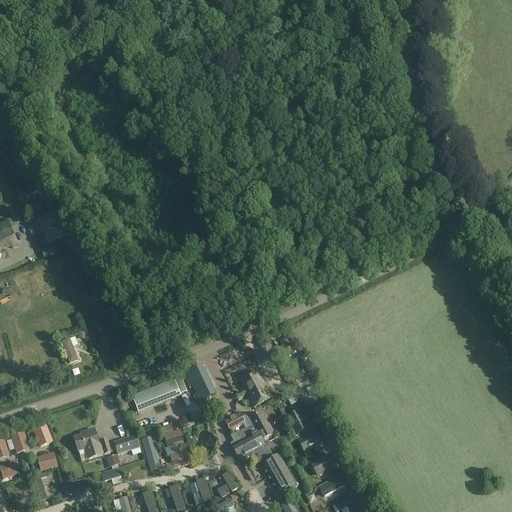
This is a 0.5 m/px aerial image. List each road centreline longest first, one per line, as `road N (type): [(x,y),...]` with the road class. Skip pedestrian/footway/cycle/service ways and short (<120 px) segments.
road 1 (unclassified): [(0,420),(234,339),(464,227)]
road 2 (unclassified): [(464,227),(422,41),(421,0)]
